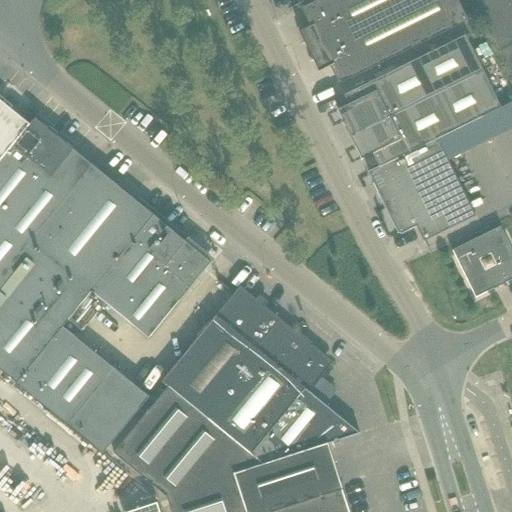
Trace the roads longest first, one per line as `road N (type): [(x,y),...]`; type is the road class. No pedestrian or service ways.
road 1 (unclassified): [(0,25),(44,74),(419,368)]
road 2 (unclassified): [(419,368),(416,316),(252,0)]
road 3 (unclassified): [(488,511),(471,454),(431,387)]
road 4 (unclassified): [(431,387),(458,511)]
